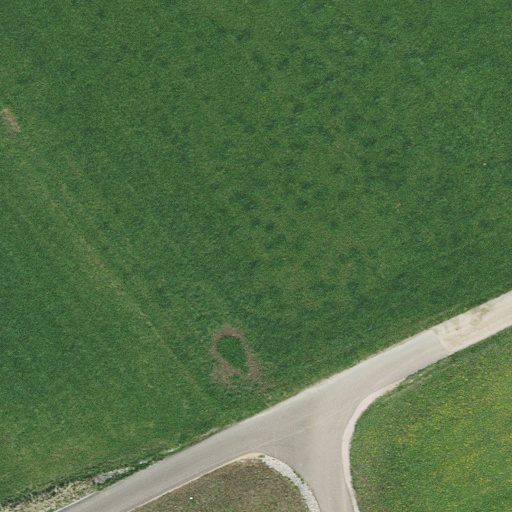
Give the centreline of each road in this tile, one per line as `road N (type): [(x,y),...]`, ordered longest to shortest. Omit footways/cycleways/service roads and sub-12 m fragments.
road 1 (track): [(511,319),(327,407),(358,511)]
road 2 (track): [(122,511),(327,407)]
